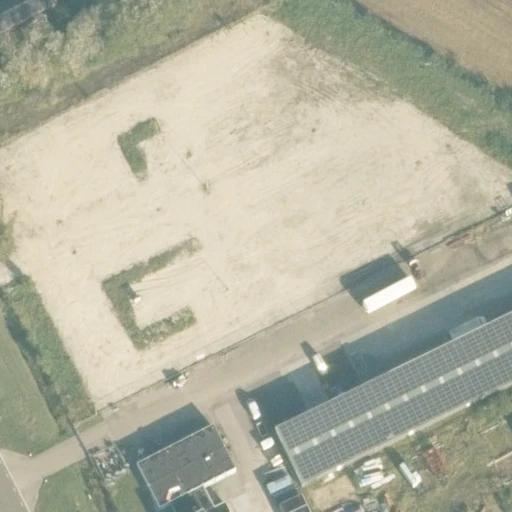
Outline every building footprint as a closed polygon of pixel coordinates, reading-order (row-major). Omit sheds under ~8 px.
[(0,36),(56,8),(51,0),(12,0),(0,6),(0,36)] [(322,198),(289,216),(304,244),(337,227),(322,198)] [(119,287),(138,333),(226,297),(208,252),(119,287)] [(511,320),(275,434),(301,487),(511,385),(511,320)] [(160,511),(170,508),(204,490),(235,474),(213,431),(136,470),(158,511),(160,511)] [(172,511),(228,511),(224,503),(213,508),(204,490),(170,508),(172,511)] [(294,511),(297,508),(288,501),(279,511),(294,511)]
